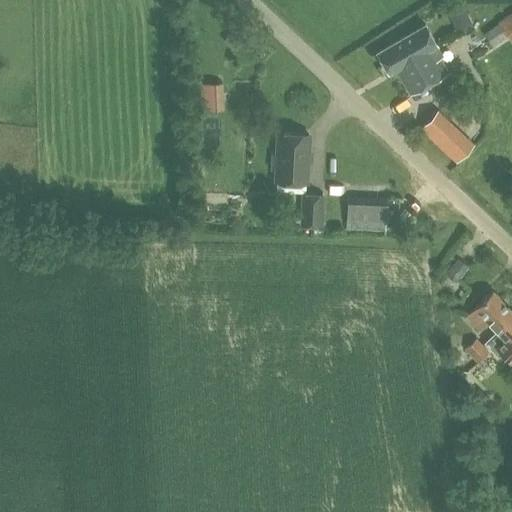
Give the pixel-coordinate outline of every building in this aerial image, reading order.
[(467,13),(461,2),(446,10),(451,21),(467,13)] [(511,40),(511,39),(511,13),(500,22),(511,40)] [(448,71),(434,46),(437,44),(425,23),(377,52),(389,72),(395,68),(410,93),(448,71)] [(232,29),(223,39),(236,50),(245,40),(232,29)] [(207,105),(226,104),(225,75),(206,76),(207,105)] [(436,113),(422,128),(457,161),(471,146),(436,113)] [(307,182),(309,134),(279,132),(277,154),(274,154),(273,169),(277,169),(276,180),(307,182)] [(323,227),(325,193),(301,192),(299,226),(323,227)] [(387,226),(388,198),(348,196),(347,224),(387,226)] [(469,266),(458,258),(445,275),(456,283),(469,266)] [(497,330),(511,315),(511,310),(492,290),(467,315),(480,330),(489,321),(497,330)] [(511,315),(497,330),(485,342),(499,356),(503,353),(511,361),(511,359),(511,315)] [(476,336),(464,348),(471,355),(483,343),(476,336)] [(478,361),(489,350),(483,343),(471,355),(478,361)] [(478,413),(491,400),(479,387),(466,401),(478,413)]
